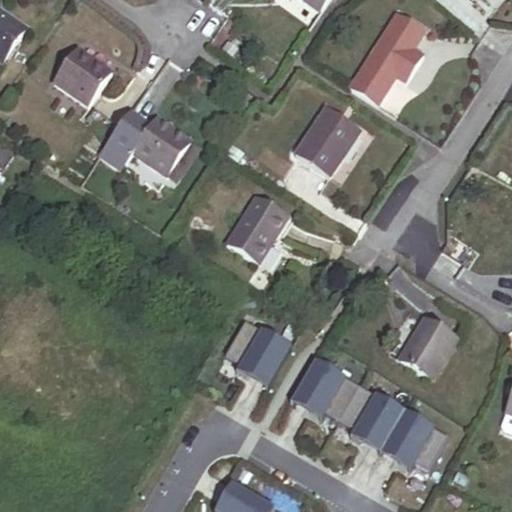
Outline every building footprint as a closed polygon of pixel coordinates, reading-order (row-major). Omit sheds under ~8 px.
[(295,0),(322,18),(333,0),(295,0)] [(420,4),(415,0),(411,0),(405,8),(412,13),(420,4)] [(0,17),(0,66),(1,68),(24,34),(0,17)] [(396,22),(350,94),(377,111),(395,84),(405,90),(423,63),(413,56),(423,40),(396,22)] [(112,79),(77,55),(54,89),(88,113),(112,79)] [(326,116),(297,160),(330,182),(359,138),(326,116)] [(130,118),(100,162),(121,177),(133,160),(167,183),(192,148),(166,131),(161,139),(150,132),(130,118)] [(150,132),(161,139),(166,131),(156,123),(150,132)] [(200,154),(192,148),(167,183),(176,189),(200,154)] [(244,160),(229,151),(224,159),(239,168),(244,160)] [(258,205),(228,252),(257,270),(286,223),(258,205)] [(116,401),(124,387),(37,335),(46,318),(20,302),(0,335),(0,350),(87,402),(92,393),(113,405),(116,401)] [(401,367),(430,385),(454,344),(425,327),(401,367)] [(259,335),(239,373),(260,389),(286,352),(259,335)] [(316,367),(295,401),(319,421),(340,382),(316,367)] [(133,392),(124,387),(116,401),(125,406),(133,392)] [(375,401),(355,436),(381,454),(409,473),(432,431),(402,419),(375,401)] [(511,419),(507,418),(502,432),(505,438),(511,440),(511,419)] [(266,511),(233,489),(219,511),(266,511)]
